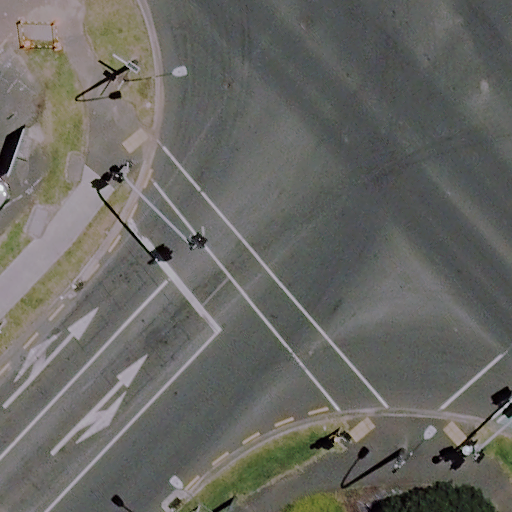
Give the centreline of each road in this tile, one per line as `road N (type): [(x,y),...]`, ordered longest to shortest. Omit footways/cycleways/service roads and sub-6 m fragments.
road 1 (residential): [(386,64),(217,327),(42,511)]
road 2 (secondary): [(511,187),(386,64)]
